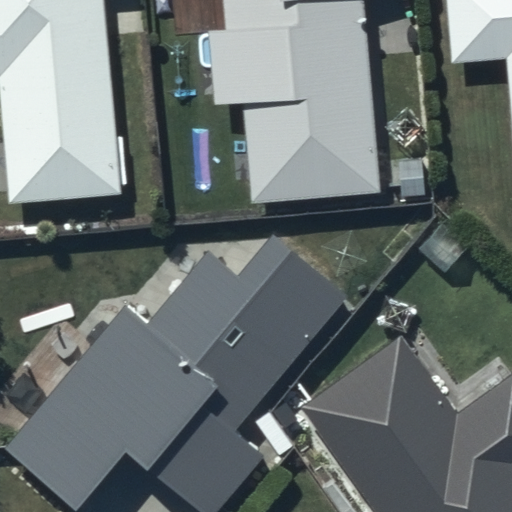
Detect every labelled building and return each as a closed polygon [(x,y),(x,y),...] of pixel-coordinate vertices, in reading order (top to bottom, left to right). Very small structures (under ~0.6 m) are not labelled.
[(0,0),(0,104),(8,194),(121,184),(105,0),(0,0)] [(240,96),(248,190),(380,179),(365,0),(224,0),(227,22),(206,23),(212,98),(240,96)] [(511,0),(445,0),(449,56),(505,52),(511,157),(511,0)] [(123,296),(6,438),(74,496),(124,437),(211,510),(263,448),(232,422),(344,289),(271,227),(237,267),(208,243),(147,315),(123,296)] [(511,511),(511,362),(456,402),(400,323),(295,397),(377,511),(511,511)]
